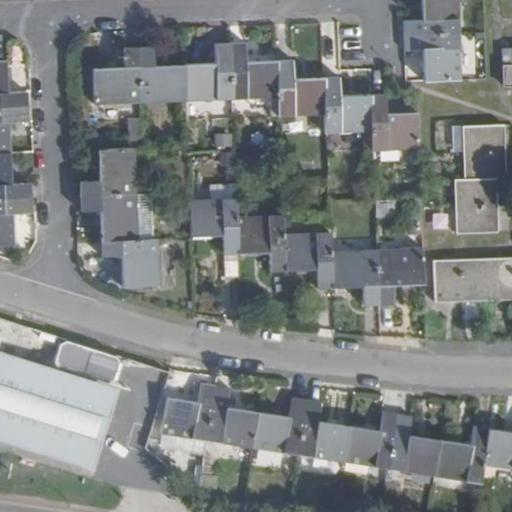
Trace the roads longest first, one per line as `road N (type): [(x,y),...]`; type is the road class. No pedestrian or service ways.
road 1 (residential): [(511,372),(261,351),(167,336),(59,305)]
road 2 (residential): [(48,16),(376,2)]
road 3 (residential): [(48,16),(59,305)]
